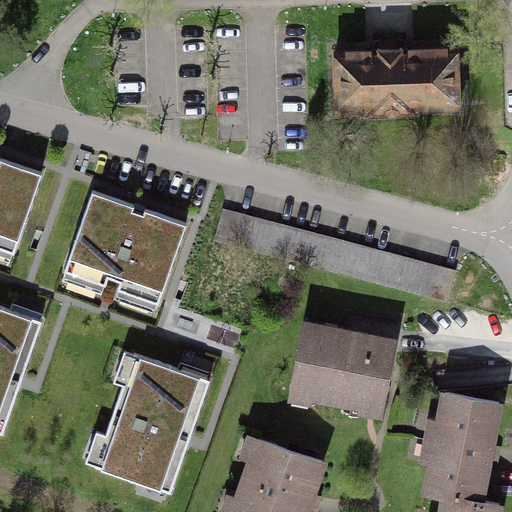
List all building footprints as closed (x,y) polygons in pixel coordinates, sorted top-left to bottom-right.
[(367,109),(368,112),(413,111),(413,108),(457,108),(456,47),(396,48),(389,48),(334,50),(335,110),(367,109)] [(0,252),(10,256),(40,175),(0,159),(0,252)] [(185,226),(94,193),(69,261),(159,294),(185,226)] [(445,302),(453,271),(221,210),(212,240),(445,302)] [(0,431),(40,323),(0,308),(0,431)] [(290,391),(378,408),(391,341),(303,324),(290,391)] [(161,488),(200,380),(142,359),(102,467),(161,488)] [(495,511),(497,504),(478,500),(488,448),(496,403),(442,392),(423,491),(442,494),(442,495),(439,511),(495,511)] [(302,511),(304,509),(305,508),(320,462),(255,439),(230,511),(302,511)]
